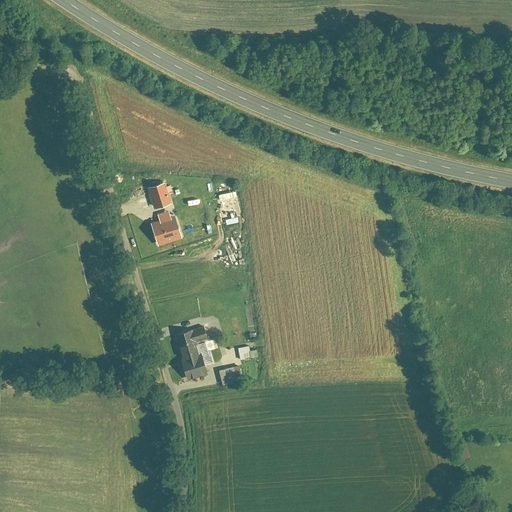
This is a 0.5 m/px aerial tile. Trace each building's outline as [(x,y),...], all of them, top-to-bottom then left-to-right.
[(145,181),(152,203),(165,198),(158,176),(145,181)] [(165,197),(172,194),(168,180),(161,182),(165,197)] [(220,182),(220,191),(236,190),(236,181),(220,182)] [(128,186),(134,203),(144,200),(139,183),(128,186)] [(164,244),(189,236),(182,215),(175,217),(173,209),(162,212),(164,219),(157,221),(164,244)] [(233,213),(234,218),(228,219),(229,224),(241,222),(239,211),(233,213)] [(176,365),(180,381),(205,374),(200,358),(189,361),(185,344),(204,340),(200,325),(178,330),(180,335),(172,337),(177,364),(176,365)] [(236,346),(238,359),(247,358),(245,345),(236,346)] [(215,371),(217,385),(240,381),(238,367),(215,371)]
